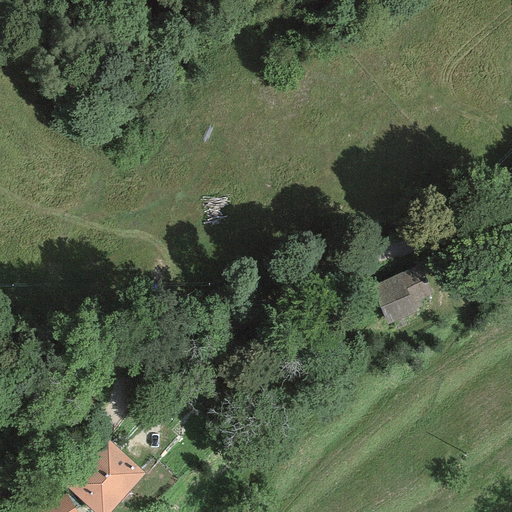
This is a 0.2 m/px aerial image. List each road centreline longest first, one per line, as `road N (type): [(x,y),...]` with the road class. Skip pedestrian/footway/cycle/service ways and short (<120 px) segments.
road 1 (track): [(126,405),(269,309),(511,218)]
road 2 (track): [(126,405),(119,395),(133,347),(47,353),(0,333)]
road 3 (track): [(4,511),(42,487),(126,405)]
